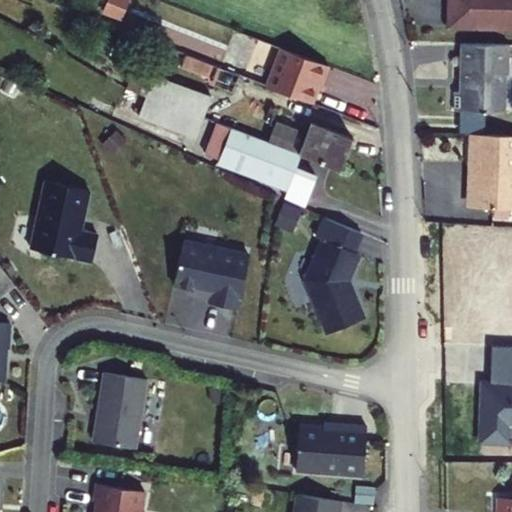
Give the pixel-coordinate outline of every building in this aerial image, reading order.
[(348,0),(324,0),(321,11),(344,17),(348,0)] [(511,0),(452,0),(452,25),(511,27),(511,0)] [(511,44),(465,44),(464,92),(457,93),(457,112),(488,112),(488,107),(507,107),(507,78),(511,70),(511,44)] [(331,65),(283,47),(268,86),(314,103),(323,80),(325,81),(331,65)] [(239,76),(184,56),(180,67),(211,79),(209,85),(231,94),(239,76)] [(134,68),(127,88),(201,116),(208,96),(134,68)] [(201,116),(127,88),(118,109),(194,137),(201,116)] [(268,141),(299,153),(339,169),(351,137),(311,120),(305,133),(276,122),(268,141)] [(294,167),(299,153),(268,141),(221,124),(215,121),(215,123),(203,153),(217,159),(216,161),(287,188),(307,196),(315,175),(294,167)] [(511,134),(473,132),(473,162),(476,167),(486,168),(486,175),(482,176),(475,180),(475,205),(511,207),(511,134)] [(88,190),(43,182),(30,250),(92,261),(97,234),(80,231),(88,190)] [(304,205),(307,196),(287,188),(284,196),(304,205)] [(363,318),(346,283),(359,254),(354,251),(362,234),(326,217),(318,236),(323,238),(304,279),(326,333),(363,318)] [(237,310),(249,256),(183,241),(173,285),(212,293),(210,303),(237,310)] [(0,296),(1,297),(15,285),(0,265),(0,296)] [(9,348),(11,323),(0,322),(0,380),(4,381),(7,348),(9,348)] [(96,425),(93,441),(136,448),(147,379),(105,372),(98,414),(101,415),(99,426),(96,425)] [(363,475),(367,426),(338,423),(338,428),(300,425),(296,470),(363,475)] [(141,511),(145,491),(97,483),(94,501),(97,501),(94,511),(141,511)] [(339,511),(341,501),(297,494),(294,511),(339,511)] [(511,511),(511,497),(497,497),(497,511),(511,511)]
